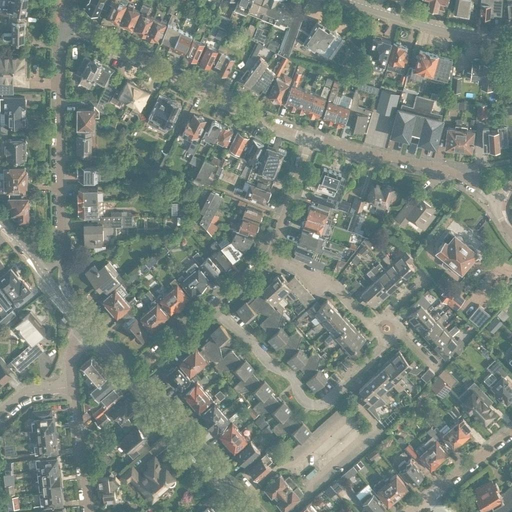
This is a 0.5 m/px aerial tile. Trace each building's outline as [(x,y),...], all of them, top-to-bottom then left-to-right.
[(26,0),(14,0),(14,2),(10,1),(8,10),(2,9),(2,15),(9,16),(10,12),(13,12),(12,13),(17,14),(19,15),(20,14),(24,15),(26,0)] [(110,0),(87,0),(85,6),(86,6),(86,9),(90,11),(92,9),(97,12),(100,6),(102,2),(108,5),(110,0)] [(117,21),(118,22),(128,0),(110,0),(110,2),(112,3),(106,16),(112,19),(113,20),(115,22),(117,21)] [(245,14),(247,10),(251,0),(236,0),(233,9),(245,14)] [(251,0),(247,10),(260,15),(265,0),(251,0)] [(274,20),(281,0),(267,0),(261,15),(274,20)] [(286,24),(292,8),(295,3),(288,0),(281,0),(274,20),(286,24)] [(421,0),(421,2),(444,8),(445,0),(421,0)] [(476,2),(476,0),(455,0),(454,9),(454,10),(468,13),(468,12),(469,6),(472,6),(473,1),(476,2)] [(476,0),(476,2),(477,2),(477,4),(480,4),(480,13),(481,13),(482,14),(482,15),(482,14),(486,15),(487,15),(488,13),(489,13),(493,13),(493,11),(500,12),(501,0),(476,0)] [(172,12),(175,4),(171,2),(167,10),(172,12)] [(136,19),(140,11),(133,7),(134,6),(129,3),(120,22),(125,25),(126,27),(129,28),(130,27),(132,28),(136,19)] [(144,34),(146,35),(154,17),(146,14),(150,7),(143,4),(140,11),(136,19),(138,20),(134,28),(138,30),(137,31),(139,31),(140,33),(142,34),(144,34)] [(328,26),(328,27),(318,20),(308,34),(303,30),(300,29),(299,27),(304,13),(298,10),(292,8),(286,24),(287,25),(277,52),(289,56),(296,36),(303,41),(302,42),(314,50),(315,48),(326,56),(327,57),(341,37),(340,36),(336,33),(337,32),(336,28),(332,25),(328,26)] [(24,21),(24,15),(20,14),(19,15),(17,14),(12,13),(13,12),(10,12),(9,16),(9,21),(12,21),(12,32),(3,32),(1,34),(1,38),(3,40),(24,41),(24,21)] [(215,19),(222,22),(225,16),(217,13),(215,19)] [(179,50),(180,49),(184,51),(192,34),(171,25),(176,16),(172,14),(167,23),(161,40),(165,42),(165,43),(166,44),(165,46),(170,48),(171,46),(172,47),(172,46),(173,47),(173,49),(178,52),(178,50),(179,50)] [(204,14),(201,21),(207,24),(210,17),(204,14)] [(161,20),(154,17),(146,35),(147,35),(147,36),(152,39),(152,38),(154,38),(158,39),(167,21),(162,18),(161,20)] [(227,26),(216,20),(214,25),(224,31),(227,26)] [(251,36),(255,26),(250,24),(246,33),(251,36)] [(262,29),(257,27),(253,35),(255,38),(265,43),(267,36),(261,33),(262,29)] [(373,35),(364,65),(364,66),(382,71),(390,41),(382,38),(381,38),(381,35),(375,33),(374,36),(373,35)] [(190,58),(192,57),(197,59),(204,43),(206,39),(202,37),(200,41),(193,37),(185,54),(186,54),(187,56),(190,58)] [(400,42),(400,41),(396,40),(394,42),(393,42),(388,60),(386,68),(403,72),(405,65),(408,55),(405,55),(407,47),(406,45),(402,44),(401,44),(400,42)] [(261,49),(263,45),(258,42),(250,57),(254,59),(259,48),(261,49)] [(276,52),(278,46),(269,43),(267,47),(276,52)] [(209,66),(209,65),(210,66),(218,49),(206,44),(199,60),(204,63),(203,64),(209,66)] [(427,51),(419,49),(415,67),(408,66),(402,90),(416,94),(417,94),(421,77),(430,80),(431,75),(447,79),(447,78),(451,79),(453,65),(450,65),(452,58),(437,54),(437,53),(427,51)] [(226,74),(234,58),(221,52),(215,64),(219,67),(217,70),(219,70),(219,72),(223,75),(224,73),(226,74)] [(102,62),(94,58),(93,60),(84,55),(78,68),(76,73),(84,77),(83,79),(91,83),(93,80),(105,86),(114,69),(101,63),(102,62)] [(24,60),(22,58),(22,57),(0,56),(0,91),(11,92),(11,78),(22,78),(22,76),(24,74),(24,72),(22,70),(22,65),(24,63),(24,60)] [(251,85),(266,66),(268,64),(260,57),(250,70),(247,69),(241,77),(243,79),(242,79),(243,83),(250,86),(251,85)] [(493,61),(487,61),(484,61),(484,63),(481,63),(481,61),(479,59),(475,58),(472,61),(471,71),(467,70),(467,76),(471,76),(471,77),(477,77),(477,80),(482,80),(482,83),(491,84),(493,61)] [(274,73),(275,72),(280,62),(277,61),(272,71),(274,73)] [(272,71),(266,66),(251,85),(252,86),(252,87),(260,91),(262,88),(265,91),(274,73),(272,71)] [(295,106),(296,107),(303,88),(297,86),(301,74),(295,72),(284,101),(289,102),(288,104),(289,104),(289,106),(292,108),(294,106),(295,106)] [(281,79),(276,76),(267,95),(271,97),(272,98),(273,99),(275,100),(277,99),(281,101),(291,78),(283,74),(281,79)] [(452,91),(460,91),(461,77),(453,77),(452,91)] [(321,95),(314,92),(307,110),(307,111),(308,111),(314,114),(315,112),(319,114),(331,79),(327,78),(321,95)] [(130,80),(129,80),(127,79),(120,91),(116,89),(117,89),(116,88),(110,100),(115,102),(120,104),(122,99),(129,102),(138,85),(136,84),(135,83),(135,82),(134,82),(133,81),(132,81),(131,81),(130,80)] [(140,86),(138,85),(129,102),(135,105),(133,111),(137,113),(149,91),(147,89),(146,89),(145,88),(145,87),(144,87),(142,86),(141,86),(140,86)] [(378,94),(379,88),(371,85),(369,92),(378,94)] [(331,120),(332,120),(338,103),(333,101),(338,88),(332,86),(322,116),(326,117),(325,118),(326,118),(326,120),(330,122),(331,120)] [(314,92),(303,88),(296,107),(297,107),(296,109),(301,111),(302,109),(303,109),(303,108),(307,110),(314,92)] [(357,89),(355,88),(352,99),(349,106),(347,114),(354,116),(351,128),(366,132),(373,110),(365,107),(364,109),(357,107),(358,105),(358,103),(358,101),(358,99),(358,98),(358,96),(358,95),(358,93),(358,91),(357,89)] [(381,89),(376,110),(393,115),(399,93),(381,89)] [(107,102),(111,94),(104,90),(97,103),(98,108),(103,110),(102,104),(107,102)] [(398,108),(391,135),(394,136),(395,136),(400,137),(408,140),(409,138),(418,140),(418,142),(426,144),(431,146),(432,146),(435,147),(443,119),(441,119),(442,114),(431,111),(434,99),(417,94),(416,94),(412,106),(401,103),(400,108),(398,108)] [(341,95),(338,103),(332,120),(334,121),(333,123),(338,124),(339,122),(339,123),(340,122),(344,123),(347,114),(349,106),(352,99),(341,95)] [(0,110),(23,110),(23,106),(25,106),(25,104),(26,103),(26,99),(24,99),(24,97),(0,97),(0,110)] [(171,102),(170,102),(160,97),(148,121),(165,130),(167,125),(168,125),(170,124),(173,119),(172,117),(178,106),(176,105),(175,104),(175,103),(174,102),(173,102),(172,102),(171,102)] [(479,103),(478,116),(488,117),(489,104),(479,103)] [(78,120),(77,120),(77,121),(76,122),(76,123),(77,124),(77,125),(77,126),(77,127),(78,127),(93,127),(94,127),(94,116),(97,116),(97,109),(93,105),(93,108),(90,108),(86,108),(78,108),(77,108),(77,109),(78,109),(77,118),(77,119),(78,119),(78,120)] [(23,115),(23,110),(0,110),(0,132),(7,132),(6,124),(20,124),(20,125),(27,125),(26,117),(25,117),(25,115),(23,115)] [(195,119),(192,117),(190,121),(188,120),(184,129),(189,132),(185,141),(191,144),(196,136),(199,137),(203,130),(201,129),(206,120),(204,119),(204,118),(203,118),(202,117),(202,116),(201,116),(200,116),(199,116),(198,116),(197,115),(195,119)] [(371,116),(367,130),(374,132),(378,118),(371,116)] [(213,141),(214,139),(221,124),(215,121),(212,121),(211,124),(209,128),(207,127),(200,141),(205,143),(208,138),(211,139),(211,140),(213,141)] [(221,124),(214,139),(226,145),(230,139),(228,138),(232,130),(228,128),(229,128),(227,127),(228,125),(224,123),(223,125),(221,124)] [(447,129),(443,128),(443,134),(446,135),(445,147),(447,147),(448,149),(451,149),(452,148),(458,148),(461,125),(455,124),(455,127),(447,127),(447,129)] [(467,126),(461,125),(458,148),(464,149),(465,151),(468,151),(469,150),(471,150),(474,130),(466,129),(467,126)] [(488,127),(482,127),(482,136),(483,148),(489,148),(491,148),(493,150),(496,150),(497,148),(499,148),(499,146),(507,146),(506,127),(497,128),(497,130),(494,130),(488,130),(488,127)] [(78,134),(77,134),(77,151),(80,151),(80,156),(87,156),(90,156),(90,134),(90,130),(78,129),(78,134)] [(238,157),(239,156),(249,137),(247,136),(247,134),(244,133),(242,134),(237,131),(227,151),(238,157)] [(183,141),(186,136),(179,132),(176,137),(179,138),(179,139),(183,141)] [(239,156),(253,163),(257,156),(259,157),(262,150),(265,152),(266,148),(264,147),(263,148),(262,147),(263,144),(262,144),(263,143),(254,138),(254,139),(253,139),(249,137),(239,156)] [(25,138),(7,139),(6,139),(7,159),(25,158),(25,156),(27,155),(27,153),(26,152),(25,151),(25,146),(26,145),(27,143),(26,141),(25,140),(25,138)] [(281,151),(267,146),(266,148),(265,152),(262,150),(259,157),(257,156),(253,163),(247,178),(251,180),(270,187),(269,188),(270,188),(270,187),(282,154),(281,152),(281,151)] [(157,174),(168,153),(161,150),(152,168),(157,174)] [(147,164),(138,154),(130,155),(130,164),(147,164)] [(203,159),(193,154),(190,160),(200,165),(203,159)] [(99,156),(90,156),(87,156),(87,165),(99,165),(99,156)] [(228,158),(223,156),(219,164),(224,167),(228,158)] [(211,161),(204,158),(194,179),(201,183),(203,181),(204,181),(205,181),(209,184),(212,179),(207,176),(214,163),(211,161)] [(3,167),(3,179),(27,178),(27,173),(26,172),(26,170),(24,170),(24,166),(11,167),(11,164),(3,165),(3,167)] [(193,164),(189,173),(194,176),(199,167),(193,164)] [(102,165),(99,165),(87,165),(78,165),(78,166),(77,168),(77,171),(78,172),(78,174),(78,179),(90,179),(90,183),(108,183),(108,181),(108,177),(100,178),(100,174),(102,174),(102,165)] [(234,183),(238,174),(223,167),(219,176),(234,183)] [(340,174),(324,168),(316,188),(329,192),(327,199),(314,195),(312,201),(335,209),(346,178),(339,176),(340,174)] [(25,190),(24,186),(26,186),(26,184),(27,183),(27,178),(3,179),(3,189),(0,188),(0,192),(5,192),(5,190),(8,190),(25,190)] [(271,191),(269,190),(269,189),(249,181),(249,183),(245,181),(241,190),(234,188),(233,192),(244,196),(245,194),(252,197),(264,201),(266,197),(267,196),(269,196),(271,191)] [(382,185),(373,182),(367,199),(379,203),(377,209),(383,211),(387,200),(390,201),(394,188),(392,187),(392,186),(385,184),(382,184),(382,185)] [(78,199),(78,200),(97,200),(102,200),(102,191),(97,191),(97,186),(79,187),(79,192),(78,192),(78,194),(77,195),(77,198),(78,199)] [(26,189),(25,190),(8,190),(9,197),(8,197),(8,199),(7,200),(7,203),(8,204),(8,205),(12,205),(12,211),(14,213),(19,213),(19,220),(21,220),(22,221),(25,221),(26,220),(28,220),(27,197),(21,197),(21,195),(26,194),(26,189)] [(206,229),(208,225),(210,222),(223,197),(215,193),(202,217),(199,222),(206,229)] [(410,217),(420,225),(434,207),(420,196),(418,199),(412,195),(400,210),(401,211),(396,217),(404,224),(410,217)] [(191,199),(185,196),(182,202),(188,205),(191,199)] [(355,208),(348,228),(354,230),(364,200),(354,197),(351,207),(355,208)] [(102,200),(97,200),(78,200),(78,202),(77,203),(77,206),(78,207),(78,209),(79,209),(80,214),(103,213),(102,200)] [(181,202),(178,202),(178,213),(190,213),(181,202)] [(309,210),(307,215),(324,222),(330,224),(332,218),(326,216),(329,210),(311,204),(310,205),(309,206),(307,209),(309,210)] [(262,211),(246,206),(242,217),(258,222),(258,221),(259,221),(259,220),(260,219),(260,218),(260,217),(260,216),(262,211)] [(132,215),(105,216),(87,217),(91,217),(91,223),(83,223),(83,224),(85,224),(86,240),(84,240),(84,246),(97,246),(96,246),(95,239),(100,238),(100,240),(103,240),(102,226),(132,225),(132,215)] [(320,233),(324,222),(307,215),(305,220),(303,221),(302,224),(303,226),(303,227),(320,233)] [(231,229),(236,231),(237,231),(238,229),(253,234),(255,230),(257,230),(258,226),(257,224),(257,223),(242,218),(239,225),(233,223),(231,229)] [(189,220),(184,225),(189,229),(193,225),(189,220)] [(215,231),(218,225),(210,222),(208,225),(215,230),(215,231)] [(208,225),(206,229),(211,235),(215,230),(208,225)] [(252,237),(237,231),(236,231),(230,239),(245,250),(249,244),(251,242),(252,240),(252,238),(252,237)] [(320,245),(323,238),(301,231),(301,232),(299,233),(298,235),(299,237),(297,242),(313,248),(312,249),(321,252),(323,246),(320,245)] [(442,262),(448,267),(457,274),(461,269),(462,270),(467,263),(466,263),(476,251),(474,250),(474,249),(474,248),(473,247),(473,246),(472,245),(471,245),(470,245),(469,244),(467,244),(463,240),(462,239),(462,238),(461,237),(461,236),(460,236),(459,235),(458,235),(456,235),(451,231),(448,231),(443,237),(444,239),(444,240),(437,249),(446,257),(442,262)] [(365,236),(362,240),(367,245),(372,240),(373,239),(365,236)] [(218,243),(232,260),(233,259),(235,259),(237,258),(238,255),(244,251),(228,240),(227,241),(224,239),(218,243)] [(210,245),(216,251),(210,256),(221,269),(222,268),(224,268),(227,266),(227,264),(230,261),(219,248),(216,245),(218,243),(215,240),(210,245)] [(296,246),(295,247),(295,248),(294,249),(294,250),(292,255),(307,262),(306,263),(322,269),(324,263),(309,257),(312,251),(297,244),(296,245),(296,246)] [(159,258),(168,251),(163,246),(155,253),(159,258)] [(368,250),(364,246),(358,251),(362,255),(368,250)] [(323,248),(321,252),(330,256),(332,251),(323,248)] [(395,254),(398,256),(392,261),(406,276),(414,268),(409,263),(414,258),(402,248),(395,254)] [(355,264),(363,257),(357,251),(351,259),(355,264)] [(204,261),(196,252),(192,255),(196,260),(211,278),(215,274),(216,274),(217,274),(218,274),(218,273),(219,272),(219,271),(220,270),(208,256),(204,261)] [(388,265),(384,269),(397,283),(406,276),(392,261),(386,254),(382,258),(388,265)] [(149,257),(143,262),(147,267),(152,262),(149,257)] [(147,267),(143,262),(140,265),(145,272),(149,269),(147,267)] [(374,265),(370,269),(373,272),(377,276),(376,276),(391,292),(396,287),(395,286),(397,283),(384,269),(379,263),(375,267),(374,265)] [(100,289),(99,290),(105,285),(109,290),(106,292),(107,293),(116,284),(122,280),(125,278),(120,272),(115,276),(105,264),(101,266),(102,268),(98,271),(94,265),(94,264),(85,272),(89,277),(90,276),(100,289)] [(198,266),(189,273),(201,288),(206,284),(205,283),(209,279),(198,266)] [(0,289),(1,291),(3,290),(18,277),(19,275),(15,270),(14,272),(10,268),(0,275),(0,289)] [(365,272),(374,281),(370,285),(383,299),(391,292),(376,276),(377,276),(373,272),(370,269),(369,268),(365,272)] [(196,292),(201,288),(189,273),(180,281),(191,294),(196,291),(196,292)] [(293,300),(297,297),(293,293),(289,288),(285,284),(287,281),(281,274),(279,276),(277,275),(269,282),(282,297),(286,293),(293,300)] [(298,280),(294,275),(287,281),(285,284),(289,288),(298,280)] [(20,280),(18,277),(3,290),(1,291),(6,297),(3,299),(9,307),(22,296),(21,295),(29,288),(22,279),(20,280)] [(174,286),(168,291),(180,306),(185,302),(184,301),(188,297),(177,284),(178,283),(174,278),(170,282),(174,286)] [(289,288),(293,293),(302,285),(298,280),(289,288)] [(284,308),(278,301),(282,297),(269,282),(261,290),(280,312),(282,310),(284,308)] [(383,299),(370,285),(365,288),(360,282),(356,286),(359,290),(354,294),(364,304),(368,300),(374,307),(383,299)] [(464,299),(464,298),(458,294),(458,295),(454,291),(455,290),(447,284),(438,296),(445,302),(446,301),(456,309),(464,299)] [(297,297),(307,289),(302,285),(293,293),(297,297)] [(109,307),(110,308),(123,297),(115,288),(102,299),(105,303),(104,304),(108,308),(109,307)] [(311,293),(307,289),(297,297),(301,302),(311,293)] [(500,303),(504,298),(493,289),(489,294),(500,303)] [(153,305),(148,310),(159,322),(160,322),(161,322),(164,320),(164,318),(167,315),(157,303),(158,301),(148,290),(145,293),(152,301),(150,302),(153,305)] [(175,310),(180,306),(168,291),(162,297),(159,293),(156,296),(170,312),(175,309),(175,310)] [(260,293),(248,304),(256,313),(256,312),(258,311),(269,315),(260,323),(260,324),(276,309),(275,309),(260,292),(260,293)] [(306,307),(315,298),(311,293),(301,302),(306,307)] [(406,317),(414,325),(428,312),(424,308),(430,303),(422,294),(409,306),(413,311),(406,317)] [(130,305),(123,297),(110,308),(110,309),(109,310),(113,314),(114,313),(117,317),(130,305)] [(315,316),(320,321),(334,308),(327,300),(320,306),(316,301),(306,311),(313,318),(315,316)] [(236,309),(237,310),(248,322),(257,313),(256,312),(256,313),(248,304),(246,301),(236,309)] [(480,327),(490,314),(478,305),(468,317),(480,327)] [(260,324),(271,335),(271,336),(280,328),(278,326),(282,314),(282,313),(280,312),(277,308),(275,309),(276,309),(260,324)] [(342,316),(334,308),(320,321),(313,327),(316,331),(323,325),(327,329),(342,316)] [(0,327),(16,314),(11,309),(0,319),(0,327)] [(508,315),(502,309),(497,315),(503,320),(508,315)] [(128,310),(122,316),(126,321),(132,315),(128,310)] [(158,323),(159,322),(148,310),(139,317),(150,330),(154,327),(156,327),(158,325),(158,323)] [(15,324),(31,343),(10,361),(19,371),(44,349),(35,340),(47,330),(46,329),(44,331),(38,324),(29,313),(31,311),(30,311),(15,324)] [(432,316),(428,312),(414,325),(421,333),(437,319),(440,315),(439,313),(437,311),(432,316)] [(444,327),(440,323),(447,316),(444,312),(443,312),(440,315),(437,319),(421,333),(426,338),(427,337),(430,340),(444,327)] [(16,315),(10,320),(13,324),(19,319),(16,315)] [(496,315),(486,325),(491,330),(501,320),(496,315)] [(346,318),(344,319),(342,316),(327,329),(331,333),(324,340),(328,344),(331,341),(330,340),(334,337),(335,337),(350,323),(346,318)] [(129,331),(128,331),(134,338),(135,337),(138,341),(142,337),(143,337),(146,335),(146,333),(147,333),(135,318),(125,327),(129,331)] [(358,331),(350,323),(335,337),(334,337),(330,340),(331,341),(334,344),(339,340),(343,344),(358,331)] [(231,337),(230,336),(220,324),(210,333),(213,336),(213,335),(221,344),(222,345),(231,337)] [(430,340),(437,348),(451,335),(452,335),(459,329),(455,324),(448,331),(444,327),(430,340)] [(276,348),(277,347),(288,337),(280,328),(271,336),(271,335),(268,338),(276,348)] [(288,337),(277,347),(279,345),(290,356),(290,357),(299,349),(297,347),(301,335),(296,329),(288,337)] [(359,345),(365,339),(358,331),(343,344),(347,348),(344,350),(352,359),(363,349),(359,345)] [(219,346),(221,344),(213,335),(213,336),(201,346),(201,347),(216,363),(232,349),(231,349),(222,358),(219,346)] [(451,335),(437,348),(444,356),(450,352),(454,357),(465,345),(459,338),(456,340),(452,335),(451,335)] [(192,350),(187,355),(192,360),(198,368),(207,361),(196,348),(193,351),(192,350)] [(485,348),(480,353),(484,357),(489,353),(485,348)] [(232,368),(234,370),(243,362),(242,361),(232,350),(232,349),(216,363),(214,365),(220,371),(220,370),(232,368)] [(295,369),(296,368),(307,357),(299,349),(290,357),(290,356),(287,359),(295,369)] [(298,366),(309,377),(309,378),(318,370),(318,369),(316,368),(320,356),(315,350),(307,357),(296,368),(298,366)] [(398,351),(390,358),(403,373),(407,369),(415,374),(422,368),(409,353),(404,357),(398,351)] [(198,368),(192,360),(187,355),(181,359),(182,360),(179,363),(190,376),(198,368)] [(0,385),(9,378),(10,379),(6,374),(12,370),(0,356),(0,385)] [(91,357),(80,367),(96,385),(107,375),(91,357)] [(503,375),(508,370),(495,357),(490,363),(500,373),(490,383),(497,390),(495,392),(500,397),(501,396),(502,397),(503,396),(508,402),(511,398),(511,384),(507,380),(503,375)] [(403,373),(390,358),(382,366),(403,388),(407,385),(399,377),(403,373)] [(242,379),(253,368),(253,369),(254,368),(245,359),(242,361),(243,362),(234,370),(242,379)] [(194,381),(192,378),(190,379),(186,374),(185,376),(176,366),(174,367),(172,367),(169,370),(168,372),(166,374),(171,379),(170,380),(176,386),(177,385),(180,389),(186,383),(188,386),(194,381)] [(399,392),(403,388),(382,366),(377,370),(378,372),(375,374),(388,389),(392,385),(399,392)] [(426,381),(434,372),(428,367),(421,376),(426,381)] [(251,389),(253,391),(262,383),(261,382),(251,371),(253,369),(253,368),(242,379),(233,386),(239,392),(239,391),(251,389)] [(309,377),(307,379),(306,380),(314,390),(327,378),(319,369),(318,369),(318,370),(309,378),(309,377)] [(98,399),(99,399),(115,384),(116,384),(108,374),(107,375),(96,385),(90,390),(98,399)] [(380,396),(385,402),(387,403),(391,400),(384,392),(388,389),(375,374),(367,382),(380,396)] [(448,385),(438,376),(429,385),(439,394),(448,385)] [(273,389),(264,380),(261,382),(262,383),(253,391),(261,400),(272,389),(272,390),(273,389)] [(487,396),(474,381),(467,388),(471,392),(462,401),(465,404),(463,405),(469,411),(470,410),(483,422),(486,420),(487,420),(488,420),(489,419),(490,418),(491,417),(491,416),(492,415),(492,414),(494,411),(483,400),(487,396)] [(190,401),(191,402),(204,391),(196,382),(183,393),(187,397),(187,399),(188,401),(190,401)] [(374,407),(385,402),(380,396),(367,382),(359,389),(365,396),(360,400),(378,419),(379,418),(374,407)] [(107,405),(122,392),(115,384),(99,399),(104,404),(92,414),(97,419),(109,408),(107,405)] [(272,390),(272,389),(261,400),(253,407),(258,413),(270,410),(272,412),(281,404),(280,403),(270,392),(272,390)] [(191,402),(192,403),(192,405),(194,407),(195,407),(199,411),(212,399),(204,391),(191,402)] [(410,404),(415,409),(422,401),(418,397),(410,404)] [(114,407),(112,405),(109,408),(97,419),(95,420),(100,426),(109,418),(111,420),(115,417),(124,427),(130,422),(130,420),(127,417),(129,414),(131,415),(133,414),(134,412),(134,410),(136,408),(130,401),(128,403),(125,399),(118,406),(117,404),(114,407)] [(292,410),(283,401),(280,403),(281,404),(272,412),(280,421),(291,411),(292,410)] [(84,412),(92,405),(83,402),(84,412)] [(204,419),(208,423),(222,411),(214,402),(201,414),(205,418),(204,419)] [(253,418),(258,414),(250,404),(245,409),(253,418)] [(455,419),(461,413),(454,406),(448,411),(455,419)] [(31,422),(32,430),(55,427),(54,415),(52,416),(51,408),(32,410),(33,418),(35,418),(35,421),(31,422)] [(216,431),(230,420),(222,411),(208,423),(212,428),(213,427),(216,431)] [(289,413),(291,411),(280,421),(272,428),(277,434),(277,433),(289,431),(291,433),(300,425),(300,424),(289,413)] [(263,430),(268,425),(260,415),(254,420),(263,430)] [(398,428),(403,423),(399,418),(394,424),(398,428)] [(459,420),(450,427),(461,440),(462,439),(464,440),(466,438),(466,436),(470,432),(459,420)] [(311,431),(303,422),(300,424),(300,425),(291,433),(299,442),(311,431)] [(226,443),(240,431),(232,423),(219,434),(222,438),(222,440),(224,442),(226,442),(226,443)] [(435,427),(433,424),(431,427),(437,434),(440,432),(436,426),(435,427)] [(54,435),(56,435),(55,427),(32,430),(33,438),(37,437),(38,441),(55,439),(54,435)] [(122,440),(119,442),(132,457),(139,451),(140,452),(149,445),(144,439),(146,437),(145,436),(145,434),(143,431),(141,431),(137,427),(122,440)] [(423,443),(427,448),(439,460),(440,460),(441,460),(444,458),(444,456),(447,453),(435,439),(439,436),(437,434),(431,427),(426,430),(431,436),(423,443)] [(460,443),(460,441),(461,440),(450,427),(441,435),(452,448),(456,445),(458,445),(460,443)] [(245,438),(240,431),(226,443),(227,444),(227,446),(229,448),(231,448),(234,452),(255,434),(253,431),(245,438)] [(275,449),(283,442),(279,438),(271,445),(275,449)] [(55,443),(55,439),(38,441),(38,444),(34,445),(35,453),(58,450),(57,443),(55,443)] [(258,452),(260,451),(250,440),(235,453),(236,454),(236,457),(239,459),(241,459),(245,464),(245,463),(247,466),(260,455),(258,452)] [(5,445),(4,445),(5,454),(13,453),(11,444),(5,445)] [(412,457),(417,453),(410,446),(406,450),(412,457)] [(98,456),(104,451),(100,447),(95,452),(98,456)] [(376,447),(367,454),(372,459),(380,452),(376,447)] [(437,463),(437,462),(439,460),(427,448),(418,456),(430,468),(433,465),(435,465),(437,463)] [(106,465),(112,460),(104,451),(99,455),(106,465)] [(254,474),(258,478),(271,467),(268,464),(273,460),(266,453),(262,457),(260,455),(247,466),(249,467),(249,468),(249,469),(250,472),(251,473),(254,474)] [(35,458),(37,470),(41,470),(42,470),(58,468),(57,464),(59,463),(59,456),(35,458)] [(415,482),(416,482),(417,481),(418,480),(418,479),(423,475),(416,467),(417,467),(410,459),(406,462),(405,461),(398,466),(401,470),(397,473),(406,483),(410,480),(413,483),(414,482),(415,482)] [(166,462),(165,463),(164,463),(161,465),(158,462),(155,464),(151,460),(148,463),(150,465),(145,469),(148,472),(142,478),(132,466),(122,475),(119,478),(123,483),(126,480),(127,480),(132,476),(146,492),(145,493),(151,501),(157,496),(154,493),(167,482),(168,483),(169,483),(170,484),(171,484),(173,483),(174,483),(174,482),(175,481),(175,480),(175,479),(175,478),(175,477),(174,476),(168,469),(168,468),(169,468),(169,467),(169,466),(169,465),(169,464),(168,464),(168,463),(167,463),(166,462)] [(360,460),(353,466),(357,470),(364,465),(360,460)] [(341,475),(341,476),(345,480),(357,471),(353,466),(341,475)] [(37,474),(38,482),(61,479),(60,471),(58,471),(58,468),(42,470),(41,470),(41,473),(37,474)] [(272,493),(275,497),(293,481),(291,479),(287,482),(280,474),(278,475),(277,474),(276,474),(274,476),(274,477),(275,478),(265,487),(266,488),(266,489),(266,490),(267,491),(267,492),(268,492),(269,492),(270,492),(271,494),(272,493)] [(406,489),(407,488),(396,474),(390,479),(388,477),(384,480),(398,496),(402,492),(403,492),(406,490),(406,489)] [(96,477),(98,489),(104,489),(104,492),(102,492),(104,504),(116,502),(114,490),(113,490),(113,487),(114,487),(120,482),(115,477),(111,477),(108,478),(108,476),(96,477)] [(345,480),(341,476),(336,480),(342,488),(347,484),(345,480)] [(383,478),(373,486),(388,504),(389,503),(390,503),(393,501),(393,500),(398,496),(384,480),(383,478)] [(44,489),(44,492),(60,491),(60,487),(62,487),(61,479),(38,482),(39,490),(44,489)] [(337,492),(342,488),(336,480),(330,485),(337,492)] [(297,497),(303,492),(293,481),(275,497),(278,500),(277,501),(279,503),(279,504),(279,505),(280,506),(281,506),(281,507),(282,507),(282,506),(284,508),(294,500),(294,501),(295,501),(298,499),(298,498),(297,497)] [(497,489),(499,488),(495,482),(490,484),(488,481),(475,489),(478,494),(475,495),(482,509),(490,504),(493,508),(492,509),(495,511),(504,511),(510,508),(511,510),(511,484),(503,493),(503,492),(500,494),(497,489)] [(323,490),(326,493),(332,487),(330,484),(323,490)] [(379,511),(384,507),(375,496),(370,490),(360,498),(366,506),(362,509),(364,511),(379,511)] [(63,495),(61,495),(60,491),(44,492),(45,496),(40,496),(41,505),(64,502),(63,495)]
